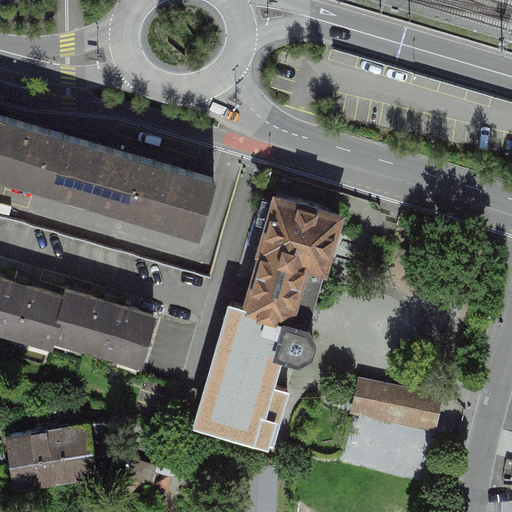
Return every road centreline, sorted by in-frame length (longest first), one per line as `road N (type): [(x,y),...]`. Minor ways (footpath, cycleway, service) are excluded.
road 1 (residential): [(511,201),(298,135),(218,82)]
road 2 (primary): [(511,80),(312,19),(239,19)]
road 3 (residential): [(511,353),(479,511)]
road 4 (primary): [(9,53),(69,76),(152,81)]
road 5 (primary): [(135,15),(68,45),(9,53)]
